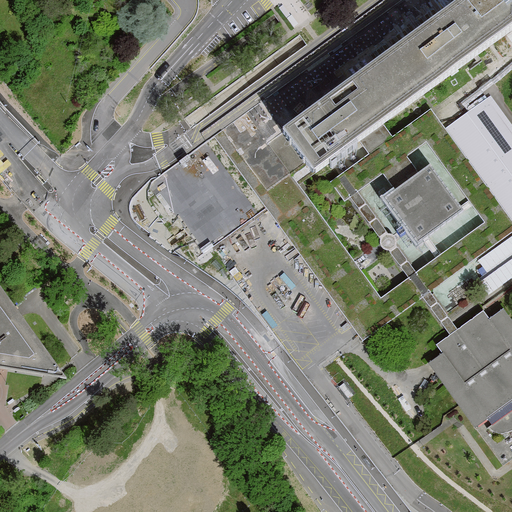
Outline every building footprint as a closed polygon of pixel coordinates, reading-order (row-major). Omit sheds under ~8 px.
[(511,0),(467,0),(284,133),(315,174),(359,143),(384,125),(511,31),(511,0)] [(369,155),(331,183),(345,202),(351,198),(411,280),(383,300),(248,114),(216,138),(363,343),(423,299),(431,293),(511,235),(511,220),(432,110),(393,138),(384,125),(359,143),(369,155)] [(511,184),(500,193),(511,208),(511,184)] [(62,372),(0,286),(0,367),(55,377),(67,379),(62,372)] [(423,299),(451,336),(458,330),(446,314),(431,293),(423,299)] [(451,336),(437,346),(445,357),(432,366),(478,429),(511,404),(511,322),(506,314),(494,323),(485,311),(458,330),(451,336)] [(194,453),(190,461),(163,448),(155,464),(171,471),(169,477),(196,489),(209,460),(194,453)] [(113,505),(102,493),(84,509),(87,511),(149,511),(129,490),(113,505)]
